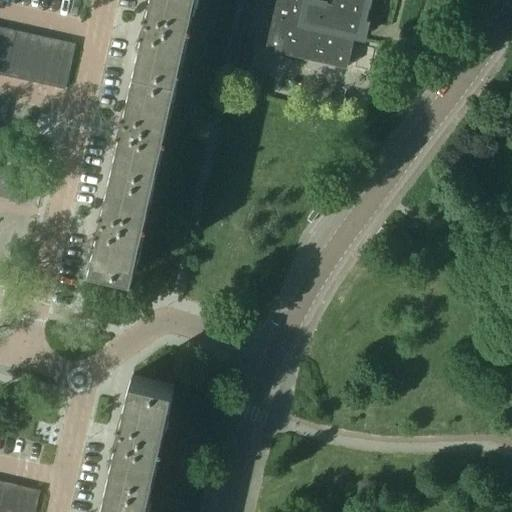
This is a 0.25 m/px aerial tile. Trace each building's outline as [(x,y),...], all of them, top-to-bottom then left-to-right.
[(178,75),(195,0),(151,0),(144,32),(137,65),(178,75)] [(365,26),(367,20),(371,0),(276,0),(266,49),(347,68),(354,37),(363,39),(365,26)] [(12,53),(17,30),(6,28),(1,51),(12,53)] [(24,56),(29,33),(17,30),(12,53),(24,56)] [(37,59),(42,36),(29,33),(24,56),(37,59)] [(49,61),(54,39),(42,36),(37,59),(49,61)] [(61,64),(66,41),(54,39),(49,61),(61,64)] [(70,66),(75,44),(66,41),(61,64),(70,66)] [(0,73),(7,75),(12,53),(1,51),(0,56),(0,73)] [(20,78),(24,56),(12,53),(7,75),(20,78)] [(32,81),(37,59),(24,56),(20,78),(32,81)] [(44,83),(49,61),(37,59),(32,81),(44,83)] [(56,86),(61,64),(49,61),(44,83),(56,86)] [(65,88),(70,66),(61,64),(56,86),(65,88)] [(152,190),(178,75),(137,65),(122,131),(111,181),(152,190)] [(134,272),(152,190),(111,181),(100,229),(92,263),(134,272)] [(151,487),(174,384),(133,374),(118,439),(109,478),(151,487)] [(145,511),(151,487),(109,478),(101,511),(145,511)] [(0,504),(11,507),(16,485),(4,482),(0,498),(0,504)] [(23,510),(28,487),(16,485),(11,507),(23,510)] [(33,511),(35,511),(40,490),(28,487),(23,510),(33,511)]
